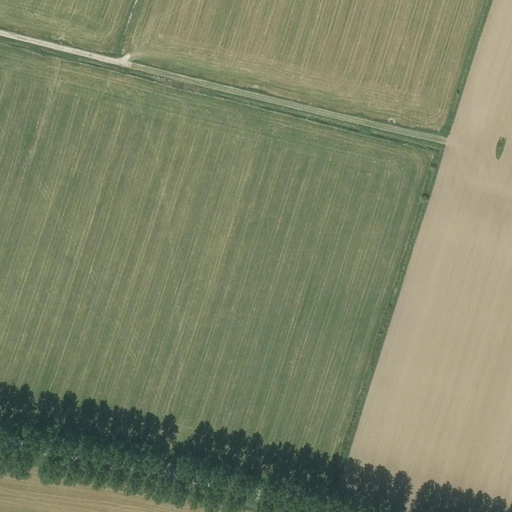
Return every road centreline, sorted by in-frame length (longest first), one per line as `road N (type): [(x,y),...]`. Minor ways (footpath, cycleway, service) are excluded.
road 1 (track): [(435,139),(0,32)]
road 2 (unclassified): [(0,440),(231,483),(332,511)]
